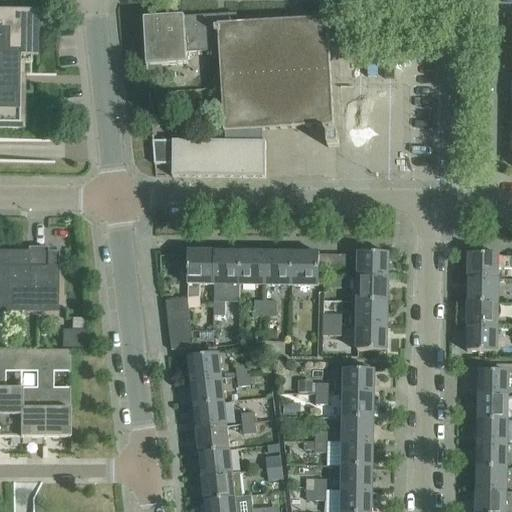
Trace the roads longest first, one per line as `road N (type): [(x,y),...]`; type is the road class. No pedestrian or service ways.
road 1 (residential): [(433,199),(115,198)]
road 2 (residential): [(433,199),(425,511)]
road 3 (residential): [(145,470),(115,198)]
road 4 (residential): [(115,198),(99,0)]
road 5 (residential): [(145,470),(0,470)]
